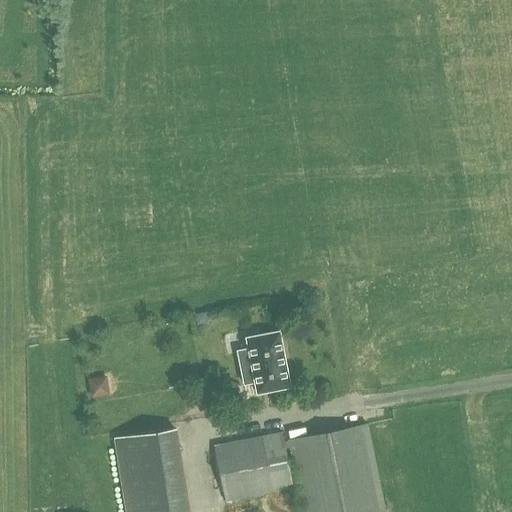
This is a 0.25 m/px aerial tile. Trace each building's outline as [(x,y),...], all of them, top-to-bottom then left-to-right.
[(205,313),(195,315),(197,326),(207,324),(205,313)] [(229,344),(243,342),(241,329),(228,331),(229,344)] [(254,382),(257,393),(290,387),(278,331),(246,338),(248,349),(237,351),(244,384),(254,382)] [(107,376),(88,379),(91,397),(110,394),(107,376)] [(287,439),(302,511),(386,511),(368,423),(287,439)] [(115,438),(126,511),(189,511),(176,429),(115,438)] [(282,432),(215,445),(225,502),(294,488),(282,432)]
